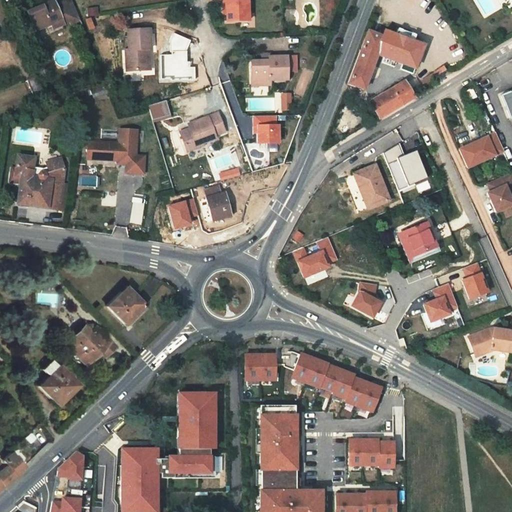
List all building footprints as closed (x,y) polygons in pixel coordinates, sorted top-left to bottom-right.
[(239,0),(220,0),(221,8),(223,8),(223,21),(224,29),(245,28),(245,7),(239,8),(239,0)] [(52,15),(50,11),(23,21),(29,38),(45,33),(47,38),(64,31),(65,34),(76,30),(75,29),(67,9),(52,15)] [(145,37),(124,40),(126,60),(123,60),(125,81),(139,80),(139,73),(146,73),(145,58),(148,58),(145,37)] [(365,38),(345,91),(361,97),(374,62),(409,75),(415,59),(394,52),(395,49),(387,46),(389,41),(384,39),(382,44),(365,38)] [(286,55),(269,56),(269,60),(251,60),(251,81),(269,81),(269,79),(287,79),(286,55)] [(31,108),(39,105),(31,85),(23,88),(31,108)] [(378,127),(410,107),(401,92),(368,111),(378,127)] [(99,93),(85,97),(90,111),(104,107),(99,93)] [(285,93),(276,93),(277,108),(285,108),(285,93)] [(504,124),(509,122),(511,120),(511,93),(495,100),(504,124)] [(189,127),(180,131),(187,150),(203,144),(202,142),(216,137),(215,133),(223,130),(216,112),(193,121),(195,125),(189,127)] [(274,115),(253,116),(254,126),(257,126),(258,133),(258,143),(278,142),(278,124),(274,124),(274,115)] [(467,167),(502,152),(494,135),(459,151),(467,167)] [(111,154),(81,151),(79,169),(110,171),(110,174),(118,175),(118,184),(135,185),(136,168),(128,167),(130,141),(113,140),(111,154)] [(396,164),(391,151),(375,159),(391,198),(407,191),(404,183),(417,177),(409,158),(397,163),(396,164)] [(13,162),(11,175),(9,181),(15,183),(14,189),(11,209),(21,211),(21,208),(39,211),(43,191),(55,193),(58,177),(56,168),(38,172),(38,175),(37,177),(27,175),(29,166),(13,162)] [(368,172),(348,179),(357,202),(362,200),(367,212),(381,206),(368,172)] [(404,183),(407,191),(420,186),(417,177),(404,183)] [(506,178),(482,189),(485,196),(482,198),(490,217),(508,209),(500,190),(510,186),(506,178)] [(15,183),(9,181),(5,180),(3,187),(14,189),(15,183)] [(231,216),(224,195),(223,195),(220,185),(204,190),(214,221),(231,216)] [(43,191),(39,211),(39,216),(50,219),(55,193),(43,191)] [(197,215),(192,199),(169,205),(175,229),(192,224),(190,217),(197,215)] [(20,213),(39,216),(39,211),(21,208),(21,211),(20,213)] [(418,227),(395,237),(405,259),(428,249),(418,227)] [(395,237),(390,239),(402,267),(431,255),(428,249),(405,259),(395,237)] [(327,266),(317,245),(307,249),(311,259),(296,265),(292,255),(283,259),(294,284),(318,274),(316,271),(327,266)] [(481,299),(470,269),(457,274),(461,285),(456,287),(463,306),(481,299)] [(350,291),(349,301),(342,314),(362,326),(370,311),(363,307),(365,293),(350,291)] [(448,314),(439,291),(424,297),(428,307),(415,312),(421,329),(440,321),(439,318),(448,314)] [(119,292),(98,311),(115,329),(135,310),(119,292)] [(73,331),(56,349),(78,371),(91,357),(97,363),(106,353),(101,348),(85,333),(81,338),(73,331)] [(479,337),(462,344),(468,360),(482,355),(485,357),(506,359),(508,337),(488,335),(487,339),(479,337)] [(318,374),(319,374),(306,369),(291,364),(283,387),(310,397),(310,396),(324,401),(323,402),(336,407),(335,409),(363,419),(372,396),(360,392),(344,386),(345,384),(330,379),(318,374)] [(265,390),(265,365),(253,365),(235,366),(236,391),(265,390)] [(39,381),(49,371),(44,366),(34,376),(39,381)] [(49,371),(28,391),(44,407),(54,396),(59,401),(69,392),(49,371)] [(211,392),(176,393),(177,454),(166,455),(166,473),(208,472),(208,447),(212,447),(211,392)] [(252,415),(253,511),(313,511),(314,500),(288,501),(286,415),(252,415)] [(154,511),(154,448),(119,449),(119,511),(154,511)] [(370,451),(370,448),(364,448),(350,448),(341,449),(341,474),(370,473),(370,475),(385,475),(385,450),(379,450),(370,451)] [(83,457),(77,452),(62,467),(60,475),(68,476),(68,478),(82,479),(83,457)] [(5,458),(0,462),(0,484),(15,471),(5,458)] [(80,511),(81,499),(63,497),(63,502),(53,501),(50,511),(80,511)] [(387,511),(387,500),(379,500),(366,500),(358,500),(358,503),(351,503),(336,503),(329,503),(328,511),(387,511)]
